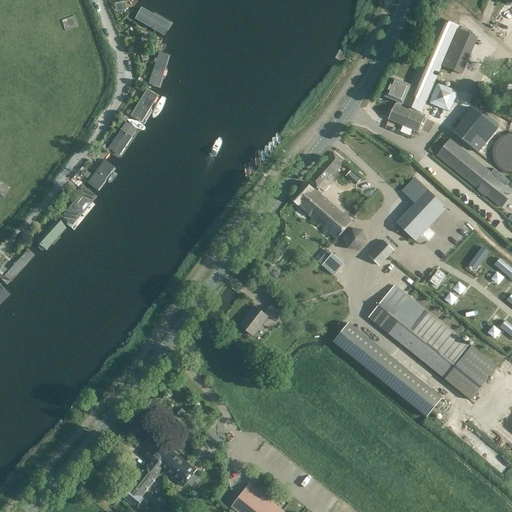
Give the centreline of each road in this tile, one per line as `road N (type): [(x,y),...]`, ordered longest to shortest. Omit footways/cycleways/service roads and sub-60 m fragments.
road 1 (secondary): [(28,511),(338,122),(372,73),(404,0)]
road 2 (unclassified): [(0,256),(69,173),(123,85),(101,0)]
